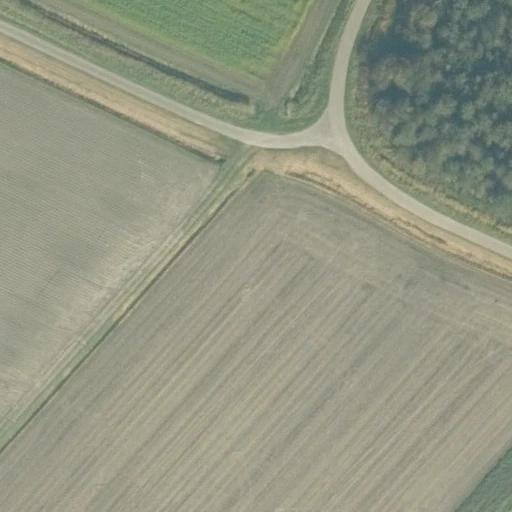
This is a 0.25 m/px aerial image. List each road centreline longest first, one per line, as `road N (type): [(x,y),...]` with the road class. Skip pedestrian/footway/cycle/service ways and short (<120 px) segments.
road 1 (unclassified): [(0,27),(222,131),(296,141),(339,128)]
road 2 (unclassified): [(511,254),(393,196),(348,152),(339,128)]
road 3 (unclassified): [(339,128),(345,45),(365,0)]
